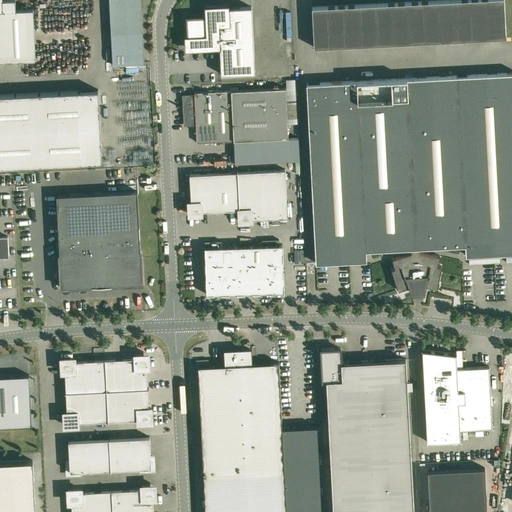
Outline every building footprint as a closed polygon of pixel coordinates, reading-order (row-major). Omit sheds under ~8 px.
[(0,0),(0,61),(35,59),(33,9),(16,10),(15,0),(0,0)] [(144,63),(140,0),(109,0),(113,65),(144,63)] [(506,37),(503,0),(446,0),(312,7),(314,47),(506,37)] [(184,35),(185,49),(193,49),(220,48),(221,74),(255,72),(251,6),(229,8),(229,4),(204,5),(205,16),(187,17),(188,35),(184,35)] [(366,250),(411,248),(411,252),(392,258),(395,267),(392,268),(398,289),(411,285),(413,291),(418,292),(422,291),(424,284),(437,287),(442,266),(438,265),(440,256),(420,251),(420,247),(465,245),(466,255),(511,252),(511,72),(306,83),(316,262),(366,260),(366,250)] [(300,93),(299,77),(289,78),(290,93),(300,93)] [(285,87),(194,92),(194,95),(183,96),(185,124),(196,123),(197,142),(288,137),(285,87)] [(0,166),(102,161),(98,89),(0,94),(0,166)] [(141,163),(152,163),(152,152),(141,152),(141,163)] [(287,217),(285,169),(190,174),(191,202),(189,202),(189,214),(201,213),(201,211),(239,209),(240,221),(252,220),(251,219),(287,217)] [(56,195),(60,254),(59,254),(61,287),(142,283),(140,250),(137,190),(56,195)] [(0,256),(9,256),(8,236),(0,236),(0,256)] [(267,261),(283,260),(283,244),(251,245),(252,261),(267,261)] [(252,261),(251,245),(236,246),(236,262),(252,261)] [(236,262),(236,246),(205,247),(205,246),(205,263),(221,262),(236,262)] [(283,260),(267,261),(268,292),(284,291),(283,260)] [(252,261),(236,262),(237,293),(253,292),(252,261)] [(267,261),(252,261),(253,292),(268,292),(267,261)] [(222,278),(221,262),(205,263),(206,279),(222,278)] [(237,293),(236,262),(221,262),(222,278),(222,293),(237,293)] [(222,293),(222,278),(206,279),(206,294),(222,293)] [(413,511),(406,359),(341,362),(341,348),(321,349),(323,380),(326,380),(333,511),(413,511)] [(321,511),(317,426),(282,428),(279,362),(251,363),(250,349),(225,350),(226,364),(198,366),(204,476),(205,511),(321,511)] [(456,353),(422,349),(427,441),(460,439),(460,429),(492,427),(489,366),(463,367),(462,359),(456,359),(456,353)] [(135,357),(105,359),(106,390),(127,389),(147,388),(146,367),(149,367),(148,354),(135,355),(135,357)] [(106,390),(105,359),(75,360),(74,358),(61,358),(62,371),(65,371),(66,392),(86,391),(88,421),(128,419),(127,389),(106,390)] [(0,426),(32,425),(29,374),(0,375),(0,426)] [(147,388),(127,389),(128,419),(138,419),(139,421),(152,421),(151,408),(148,408),(147,388)] [(86,391),(66,392),(67,412),(64,412),(65,425),(78,424),(78,422),(88,421),(86,391)] [(150,436),(109,438),(110,469),(141,467),(141,470),(154,470),(153,457),(151,457),(150,436)] [(110,469),(109,438),(68,440),(69,461),(67,461),(67,474),(80,473),(80,471),(110,469)] [(0,511),(35,511),(33,460),(0,461),(0,511)] [(486,511),(484,467),(427,470),(429,511),(486,511)] [(142,488),(112,490),(112,511),(153,511),(153,498),(155,498),(155,485),(142,486),(142,488)] [(112,511),(112,490),(81,491),(81,489),(68,489),(69,502),(71,502),(71,511),(112,511)]
